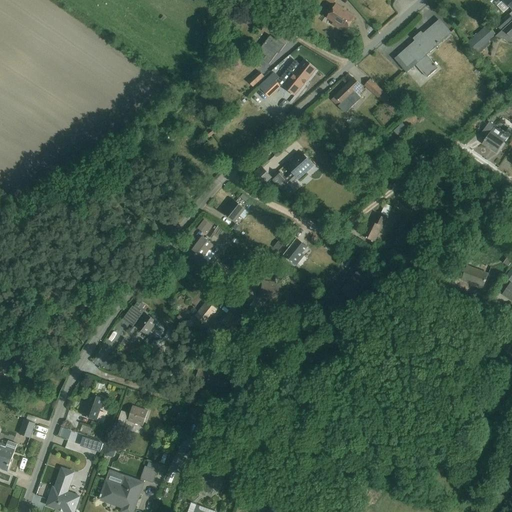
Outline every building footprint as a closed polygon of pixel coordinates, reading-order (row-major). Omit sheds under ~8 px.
[(511,0),(502,0),(503,0),(511,10),(511,0)] [(355,18),(337,5),(328,18),(334,23),(333,25),(338,29),(344,33),(348,27),(355,18)] [(501,31),(511,21),(511,17),(509,14),(496,25),(501,31)] [(438,68),(427,55),(451,34),(440,21),(423,36),(421,33),(414,39),(416,41),(396,59),(408,72),(416,65),(427,78),(438,68)] [(511,21),(501,31),(496,35),(487,25),(464,46),(474,56),(477,53),(479,55),(491,45),(489,43),(496,37),(508,41),(507,44),(511,45),(511,21)] [(270,36),(259,51),(266,56),(263,60),(269,64),(278,53),(279,54),(286,45),(275,38),(274,39),(270,36)] [(309,55),(311,50),(303,47),(301,53),(309,55)] [(295,60),(281,78),(286,82),(282,87),(292,95),(292,94),(295,97),(317,70),(304,59),(300,64),(295,60)] [(262,69),(250,79),(256,86),(267,76),(262,69)] [(259,87),(270,98),(281,87),(278,84),(282,80),(274,72),(259,87)] [(342,111),(354,100),(355,101),(359,97),(358,96),(365,90),(354,79),(335,97),(332,100),(342,111)] [(365,87),(378,99),(379,97),(385,102),(389,98),(383,93),(384,92),(371,80),(365,87)] [(497,153),(505,141),(492,132),(495,126),(489,122),(480,135),(486,139),(483,144),(497,153)] [(402,123),(394,131),(402,138),(410,130),(402,123)] [(210,129),(205,133),(209,138),(215,134),(210,129)] [(341,143),(336,147),(340,154),(346,149),(341,143)] [(289,197),(298,190),(292,184),(298,179),(299,180),(316,166),(305,154),(304,155),(301,152),(295,158),(295,159),(296,158),(297,159),(293,164),(288,169),(293,175),(286,182),(279,174),(273,180),(289,197)] [(408,164),(401,168),(404,175),(412,171),(408,164)] [(262,185),(271,177),(263,168),(254,176),(262,185)] [(501,185),(496,191),(504,197),(509,191),(501,185)] [(406,196),(402,202),(413,208),(416,202),(406,196)] [(223,214),(234,223),(245,209),(234,200),(223,214)] [(388,217),(392,207),(385,204),(381,213),(388,217)] [(236,224),(232,228),(238,233),(241,229),(239,227),(250,213),(245,209),(234,223),(236,224)] [(362,236),(375,242),(387,219),(378,215),(374,223),(369,221),(362,236)] [(200,229),(209,233),(214,222),(205,218),(200,229)] [(301,227),(293,236),(297,239),(303,244),(311,235),(307,231),(301,227)] [(215,248),(216,249),(217,247),(203,237),(193,251),(208,262),(208,261),(209,263),(215,254),(212,252),(215,248)] [(284,256),(297,266),(298,264),(301,267),(307,259),(304,256),(305,256),(303,254),(308,248),(303,244),(297,239),(284,256)] [(279,241),(274,247),(278,251),(284,245),(279,241)] [(347,269),(354,259),(348,255),(341,264),(347,269)] [(511,259),(508,257),(503,263),(509,267),(511,261),(511,259)] [(483,288),(489,273),(467,266),(462,280),(483,288)] [(360,271),(342,292),(352,300),(369,279),(360,271)] [(278,302),(280,282),(273,282),(273,275),(264,274),(262,300),(278,302)] [(511,282),(502,295),(511,301),(511,282)] [(137,300),(123,320),(134,327),(145,311),(142,309),(145,305),(137,300)] [(254,300),(250,305),(259,312),(263,306),(254,300)] [(206,325),(218,310),(207,301),(196,317),(206,325)] [(218,330),(227,332),(234,337),(240,329),(245,323),(239,319),(239,320),(231,313),(218,330)] [(154,333),(152,331),(158,322),(147,314),(137,328),(150,337),(154,333)] [(306,323),(307,314),(296,314),(296,315),(292,315),(292,321),(306,323)] [(324,320),(316,326),(330,331),(332,326),(326,324),(324,320)] [(245,323),(240,329),(247,335),(252,329),(245,323)] [(278,336),(274,337),(272,341),(273,345),(276,347),(280,346),(282,342),(281,338),(278,336)] [(225,388),(230,375),(212,369),(213,365),(204,362),(203,366),(201,366),(197,377),(208,381),(208,382),(225,388)] [(98,382),(96,388),(105,391),(106,387),(103,386),(104,384),(98,382)] [(83,416),(96,421),(104,399),(91,394),(83,416)] [(316,419),(322,402),(309,397),(303,415),(316,419)] [(128,420),(121,417),(117,428),(125,431),(128,421),(143,427),(148,412),(133,406),(128,420)] [(36,424),(24,420),(19,434),(30,438),(36,424)] [(93,428),(84,425),(82,432),(90,435),(93,428)] [(178,470),(192,441),(185,438),(171,468),(178,470)] [(0,467),(8,470),(14,454),(18,444),(9,441),(8,443),(2,440),(2,442),(0,441),(0,467)] [(244,452),(251,455),(254,446),(247,443),(244,452)] [(97,446),(91,450),(95,456),(101,453),(97,446)] [(106,447),(104,454),(106,455),(106,456),(113,457),(116,450),(106,447)] [(436,453),(433,461),(440,464),(443,456),(436,453)] [(388,461),(394,463),(397,455),(393,454),(391,458),(389,457),(388,461)] [(234,463),(229,479),(240,482),(246,467),(234,463)] [(154,483),(158,471),(146,466),(141,479),(154,483)] [(74,511),(81,496),(69,492),(76,473),(62,469),(55,489),(53,488),(47,506),(65,511),(74,511)] [(111,470),(100,499),(112,504),(117,506),(124,508),(122,511),(133,511),(145,482),(111,470)] [(172,483),(176,472),(171,470),(166,481),(172,483)] [(286,511),(290,503),(280,500),(276,511),(277,511),(286,511)] [(330,511),(329,511),(340,511),(342,506),(333,502),(330,511)] [(217,511),(192,503),(188,511),(217,511)]
